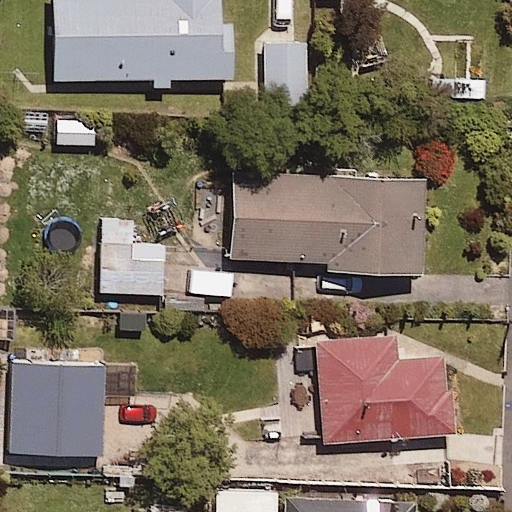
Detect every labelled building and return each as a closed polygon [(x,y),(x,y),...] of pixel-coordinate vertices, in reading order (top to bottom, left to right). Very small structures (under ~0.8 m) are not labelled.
[(164,83),(164,70),(223,70),(222,15),(211,15),(210,0),(46,0),(47,72),(145,71),(145,83),(164,83)] [(300,37),(258,37),(259,100),(301,99),(300,37)] [(478,37),(430,38),(431,92),(479,90),(478,37)] [(50,112),(49,142),(93,143),(94,113),(50,112)] [(414,166),(226,165),(225,251),(318,252),(318,261),(413,261),(414,166)] [(125,215),(95,216),(97,288),(159,286),(158,239),(125,240),(125,215)] [(388,352),(386,328),(310,335),(319,436),(446,424),(439,347),(388,352)] [(97,355),(6,354),(4,448),(96,450),(97,355)] [(405,511),(406,493),(279,492),(279,511),(405,511)] [(138,505),(138,511),(178,511),(179,503),(138,505)]
